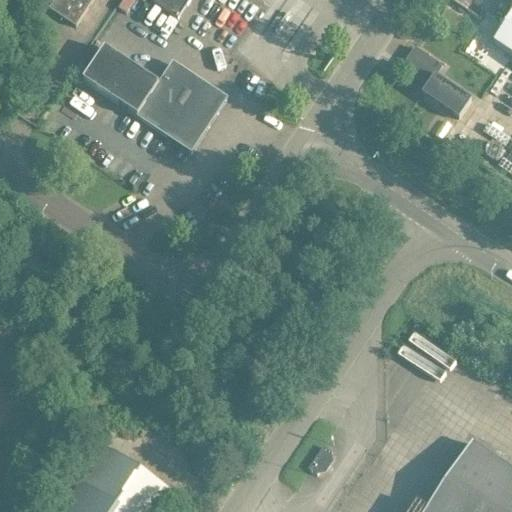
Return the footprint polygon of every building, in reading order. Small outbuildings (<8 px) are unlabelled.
[(92,0),(53,0),(47,11),(73,29),(92,0)] [(144,0),(176,21),(189,0),(144,0)] [(511,58),(511,10),(490,44),(511,58)] [(440,69),(413,50),(402,65),(429,83),(420,97),(457,122),(469,103),(433,79),(440,69)] [(135,120),(157,87),(102,51),(80,84),(135,120)] [(171,67),(157,87),(135,120),(189,155),(224,102),(171,67)] [(0,393),(7,398),(19,380),(2,369),(0,372),(0,393)] [(511,511),(511,473),(470,446),(425,511),(511,511)] [(321,449),(306,472),(319,480),(334,458),(321,449)] [(164,511),(174,498),(103,451),(62,511),(164,511)]
